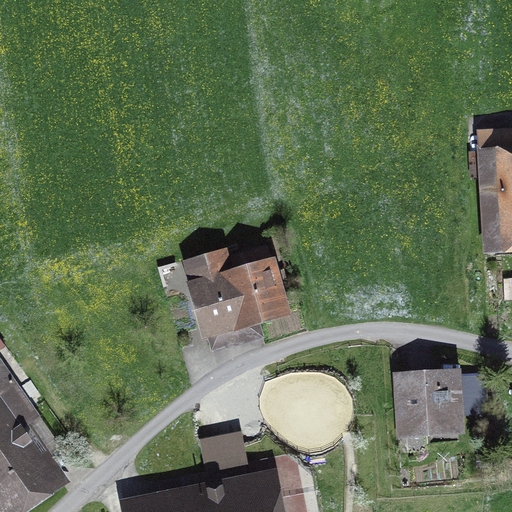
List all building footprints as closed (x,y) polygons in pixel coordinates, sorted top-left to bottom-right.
[(511,134),(492,135),(489,139),(495,244),(511,243),(511,134)] [(223,254),(187,264),(206,330),(279,309),(261,249),(224,259),(223,254)] [(0,494),(8,506),(49,477),(16,430),(36,415),(0,363),(0,494)] [(485,375),(465,376),(466,395),(486,393),(485,375)] [(456,378),(403,381),(406,430),(459,426),(456,378)] [(241,438),(202,446),(207,472),(246,464),(241,438)] [(275,511),(270,482),(132,510),(132,511),(275,511)]
